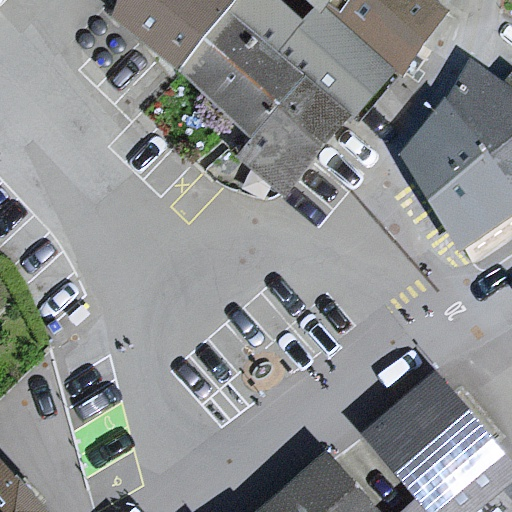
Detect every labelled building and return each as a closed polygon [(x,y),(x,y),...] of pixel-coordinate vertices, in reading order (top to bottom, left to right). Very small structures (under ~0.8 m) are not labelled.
[(388,71),(320,18),(309,32),(272,0),(136,0),(121,20),(184,71),(245,123),(261,137),(246,155),(255,163),(288,191),(345,125),(352,116),(388,71)] [(315,0),(326,11),(331,4),(402,66),(417,49),(446,15),(425,0),(315,0)] [(511,100),(484,82),(464,119),(445,145),(422,175),(475,265),(511,239),(511,100)] [(511,466),(435,376),(370,431),(428,499),(412,511),(468,511),(511,475),(511,466)] [(372,511),(326,458),(263,511),(372,511)] [(0,511),(40,511),(30,500),(18,486),(6,473),(0,466),(0,511)]
